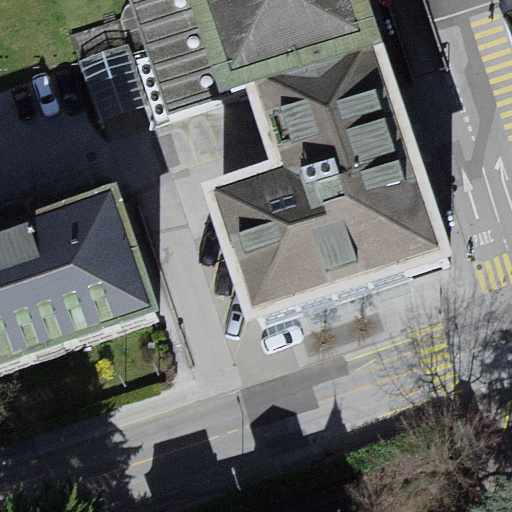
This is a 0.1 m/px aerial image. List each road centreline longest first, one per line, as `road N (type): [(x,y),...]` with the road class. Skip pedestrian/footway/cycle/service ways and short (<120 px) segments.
road 1 (residential): [(0,509),(511,335)]
road 2 (residential): [(511,245),(471,103)]
